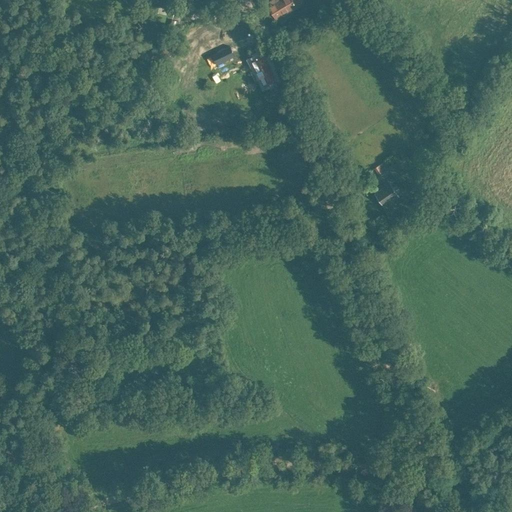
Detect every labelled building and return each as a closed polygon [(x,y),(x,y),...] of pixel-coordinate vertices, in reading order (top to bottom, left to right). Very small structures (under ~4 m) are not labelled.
[(176,0),(164,0),(163,7),(174,9),(176,0)] [(277,19),(285,14),(296,7),(295,4),(301,0),(278,0),(269,6),(277,19)] [(175,9),(173,18),(190,22),(192,13),(175,9)] [(168,56),(174,48),(171,45),(164,54),(168,56)] [(217,65),(235,56),(230,46),(212,55),(217,65)] [(263,53),(251,60),(245,62),(252,76),(270,67),(263,53)] [(260,89),(265,87),(277,80),(270,67),(252,76),(255,82),(256,81),(260,89)] [(251,80),(243,85),(248,95),(257,90),(251,80)] [(450,116),(441,123),(447,131),(456,125),(450,116)] [(375,168),(381,176),(384,174),(379,166),(375,168)] [(380,188),(395,177),(392,172),(377,184),(380,188)] [(384,204),(393,199),(402,192),(398,185),(392,189),(389,184),(376,193),(384,204)]
